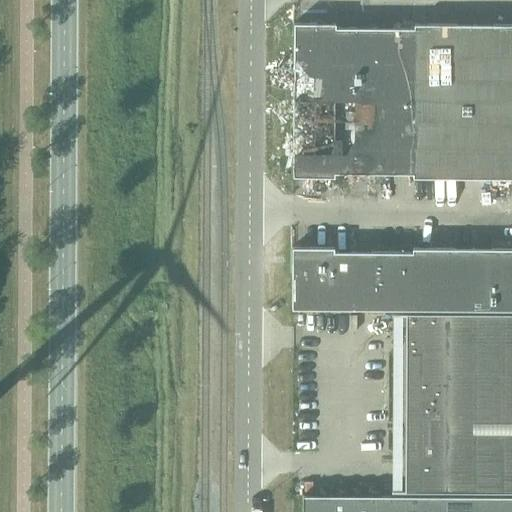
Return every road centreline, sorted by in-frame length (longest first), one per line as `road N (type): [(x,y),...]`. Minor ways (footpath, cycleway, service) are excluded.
road 1 (unclassified): [(247,511),(252,0)]
road 2 (tertiary): [(62,511),(66,0)]
